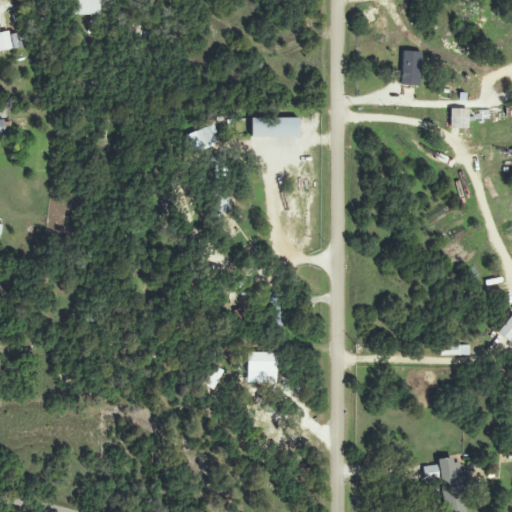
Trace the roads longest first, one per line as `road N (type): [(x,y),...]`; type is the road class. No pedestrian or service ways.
road 1 (residential): [(339,511),(340,0)]
road 2 (residential): [(340,290),(315,344),(309,382),(313,431),(339,455)]
